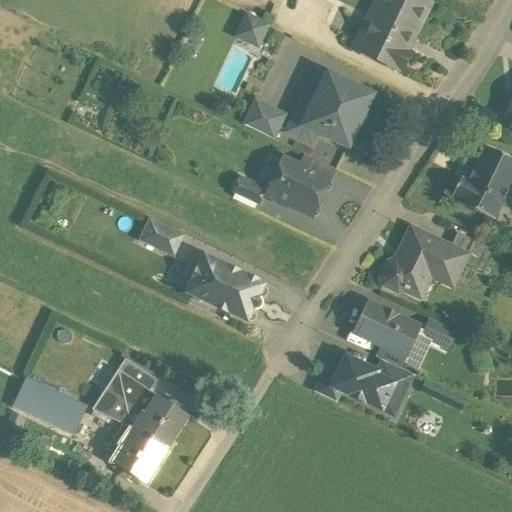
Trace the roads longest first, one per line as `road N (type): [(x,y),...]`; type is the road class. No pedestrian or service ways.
road 1 (residential): [(288,351),(511,0)]
road 2 (residential): [(288,351),(184,511)]
